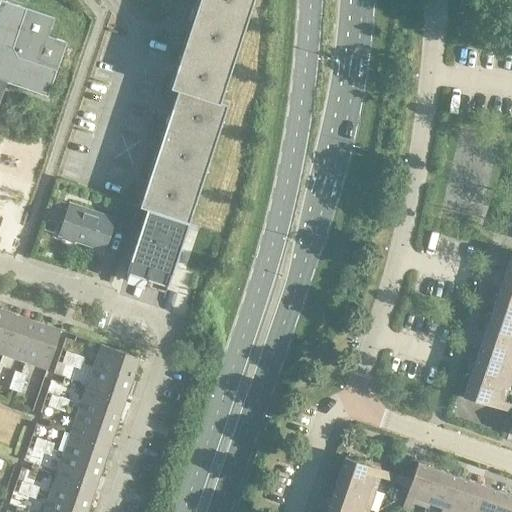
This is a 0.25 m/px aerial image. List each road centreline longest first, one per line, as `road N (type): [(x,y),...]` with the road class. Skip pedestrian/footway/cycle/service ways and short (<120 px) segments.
road 1 (secondary): [(216,511),(325,196),(351,95),(360,0)]
road 2 (secondary): [(304,0),(284,178),(179,511)]
road 3 (unclassified): [(359,401),(411,198),(442,0)]
road 4 (residential): [(162,345),(152,311),(0,260)]
road 5 (residential): [(162,345),(106,511)]
road 6 (residential): [(511,465),(380,419),(359,401)]
road 7 (residential): [(293,511),(326,416),(359,401)]
